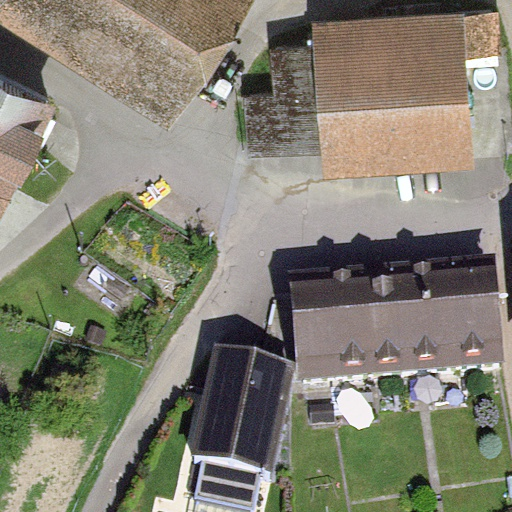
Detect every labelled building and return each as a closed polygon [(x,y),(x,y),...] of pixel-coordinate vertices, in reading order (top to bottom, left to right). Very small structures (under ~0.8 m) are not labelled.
[(2,0),(0,4),(0,8),(169,113),(239,0),(2,0)] [(480,0),(454,0),(305,10),(307,44),(278,46),(282,102),(257,104),(260,153),(326,149),(328,190),(492,179),(480,0)] [(0,210),(55,99),(0,71),(0,210)] [(486,293),(287,304),(291,385),(491,374),(486,293)] [(300,388),(212,369),(189,470),(278,489),(300,388)] [(356,503),(438,493),(428,415),(346,425),(356,503)]
